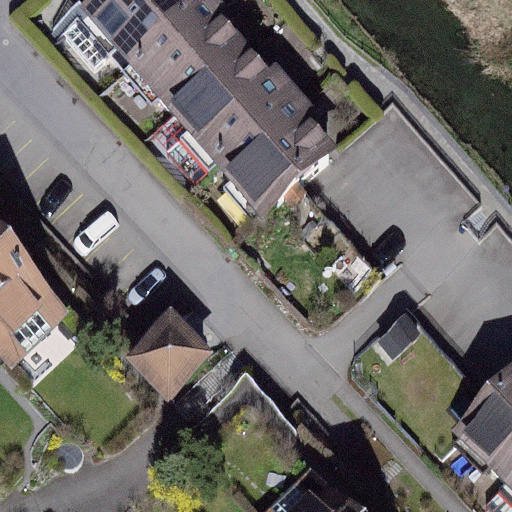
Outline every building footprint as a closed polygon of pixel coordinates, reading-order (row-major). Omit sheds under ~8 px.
[(189,0),(125,0),(91,30),(268,232),(339,170),(189,0)] [(0,372),(8,366),(26,385),(89,327),(0,230),(0,372)] [(179,330),(131,369),(168,414),(216,375),(179,330)] [(511,395),(464,449),(511,490),(511,395)] [(347,511),(315,479),(280,511),(347,511)]
